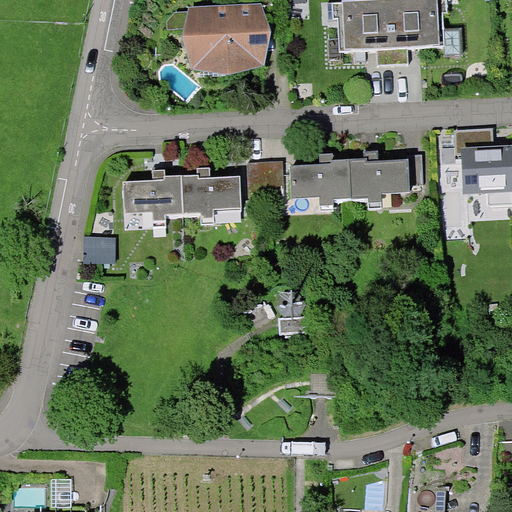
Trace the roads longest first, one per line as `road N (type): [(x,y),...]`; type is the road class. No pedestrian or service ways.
road 1 (residential): [(511,414),(300,448),(19,440)]
road 2 (residential): [(511,107),(85,127)]
road 3 (residential): [(85,127),(19,440)]
road 4 (residential): [(110,0),(85,127)]
